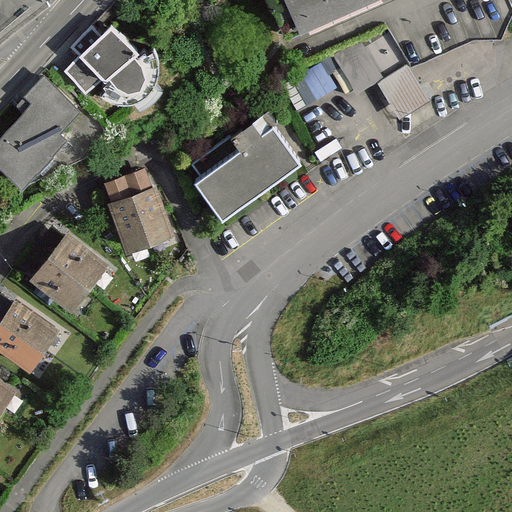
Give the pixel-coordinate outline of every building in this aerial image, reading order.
[(282,0),(300,38),(385,0),(282,0)] [(81,55),(64,73),(86,94),(91,90),(103,98),(120,105),(139,101),(152,91),(159,75),(159,61),(151,46),(143,53),(109,20),(98,31),(92,24),(70,46),(81,55)] [(308,69),(322,93),(350,76),(336,52),(308,69)] [(78,110),(47,81),(21,108),(29,115),(0,146),(0,165),(25,188),(68,141),(58,132),(78,110)] [(197,180),(224,218),(301,165),(264,112),(227,137),(237,152),(197,180)] [(150,168),(103,185),(129,255),(175,238),(150,168)] [(67,230),(29,276),(69,309),(107,263),(67,230)] [(14,297),(0,317),(0,349),(29,369),(57,327),(14,297)] [(0,380),(0,411),(15,391),(0,380)]
